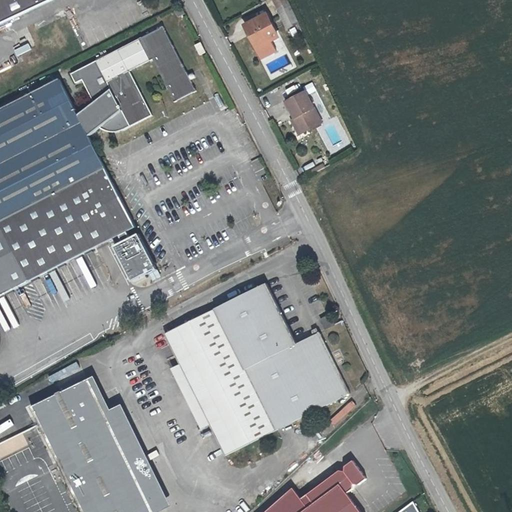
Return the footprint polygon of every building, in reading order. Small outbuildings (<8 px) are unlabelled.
[(0,0),(0,24),(52,0),(0,0)] [(186,13),(182,6),(175,10),(179,16),(186,13)] [(281,36),(269,11),(244,23),(257,48),(273,40),(281,36)] [(0,295),(26,282),(50,270),(137,228),(90,134),(101,125),(102,126),(104,127),(105,128),(107,128),(108,129),(109,129),(111,130),(113,130),(115,130),(116,130),(118,130),(119,129),(121,129),(123,128),(124,127),(152,113),(130,69),(153,57),(176,100),(197,88),(191,76),(165,24),(70,73),(75,82),(81,79),(93,103),(79,114),(60,78),(0,108),(0,295)] [(273,40),(257,48),(262,59),(277,51),(273,40)] [(19,56),(33,50),(30,44),(17,50),(19,56)] [(294,120),(301,133),(321,123),(305,93),(285,102),(294,120)] [(301,133),(294,120),(290,122),(296,135),(301,133)] [(322,164),(310,170),(313,174),(323,168),(322,164)] [(146,236),(118,250),(136,286),(164,272),(146,236)] [(296,349),(265,289),(165,340),(225,461),(349,397),(320,338),(296,349)] [(335,323),(330,314),(320,319),(324,327),(335,323)] [(108,411),(111,409),(93,374),(86,377),(93,391),(96,389),(108,411)] [(93,391),(86,377),(29,406),(83,511),(154,511),(104,413),(108,411),(96,389),(93,391)] [(170,401),(172,406),(188,400),(187,395),(170,401)] [(123,403),(111,409),(108,411),(104,413),(154,511),(156,511),(174,503),(123,403)] [(0,458),(28,445),(23,434),(0,444),(0,458)] [(345,472),(343,470),(312,493),(319,502),(313,507),(306,511),(367,511),(352,492),(359,487),(359,482),(351,472),(349,473),(345,472)] [(269,511),(306,511),(313,507),(298,487),(269,511)] [(418,511),(414,503),(401,511),(418,511)]
